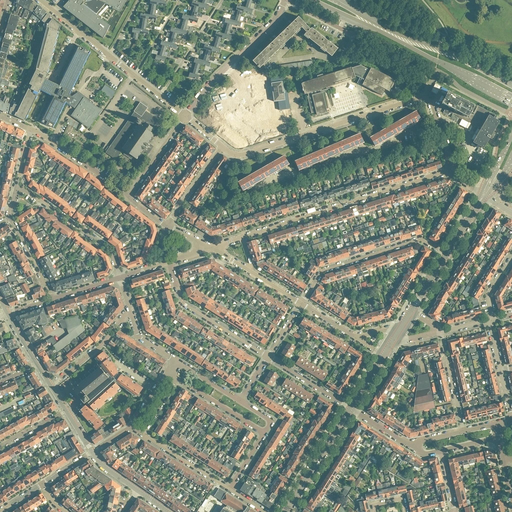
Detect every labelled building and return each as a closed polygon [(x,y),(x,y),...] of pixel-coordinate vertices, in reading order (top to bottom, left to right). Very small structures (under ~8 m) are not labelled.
[(23,7),(26,0),(20,0),(17,7),(15,14),(17,15),(20,5),(23,7)] [(24,17),(32,1),(31,0),(31,1),(29,0),(26,0),(23,7),(26,9),(24,12),(21,18),(24,19),(24,17)] [(108,24),(83,5),(87,0),(96,0),(113,7),(112,9),(118,11),(120,12),(126,0),(69,0),(63,7),(103,38),(108,30),(110,25),(108,24)] [(151,8),(151,10),(155,10),(156,5),(157,5),(158,0),(155,0),(150,0),(150,4),(152,4),(152,6),(151,8)] [(207,5),(208,0),(203,0),(202,4),(201,3),(200,8),(207,10),(209,5),(207,5)] [(32,12),(36,4),(33,2),(32,1),(24,17),(26,18),(29,11),(32,12)] [(200,8),(201,3),(194,1),(193,6),(195,6),(193,11),(198,13),(199,7),(200,8)] [(250,9),(251,3),(247,2),(245,7),(244,7),(243,12),(250,14),(252,9),(250,9)] [(34,20),(42,9),(38,5),(33,13),(30,17),(30,19),(31,20),(32,18),(34,20)] [(243,12),(244,7),(237,5),(236,10),(238,10),(237,15),(241,17),(242,11),(243,12)] [(39,23),(43,16),(46,12),(42,9),(34,20),(36,22),(37,21),(37,22),(38,22),(39,23)] [(155,10),(151,10),(150,15),(149,15),(148,20),(156,21),(157,16),(154,16),(155,14),(158,14),(158,11),(155,10)] [(196,18),(198,13),(193,11),(192,17),(191,16),(189,21),(197,23),(198,19),(196,18)] [(18,19),(19,17),(10,14),(9,19),(24,24),(25,22),(22,21),(22,20),(18,19)] [(14,116),(24,121),(25,120),(26,117),(27,114),(26,113),(27,111),(29,112),(30,108),(29,107),(30,105),(32,105),(34,102),(32,101),(33,99),(35,99),(37,95),(35,95),(36,92),(38,93),(39,90),(45,79),(45,78),(46,76),(47,74),(47,73),(48,69),(47,69),(50,63),(49,62),(52,56),(51,55),(54,49),(52,48),(55,42),(54,42),(57,35),(56,35),(59,29),(57,29),(59,25),(50,18),(49,17),(50,16),(47,14),(41,21),(44,23),(43,24),(46,27),(35,70),(28,84),(30,85),(19,107),(14,104),(12,108),(11,107),(10,107),(9,114),(14,116)] [(147,25),(147,19),(148,20),(149,15),(142,14),(141,18),(143,19),(143,21),(140,20),(139,24),(142,24),(147,25)] [(189,21),(191,16),(183,14),(182,19),(184,19),(184,21),(182,25),(187,26),(188,21),(189,21)] [(239,22),(241,17),(237,15),(235,21),(234,20),(233,25),(240,27),(241,23),(239,22)] [(311,29),(305,23),(298,17),(297,19),(297,18),(296,19),(297,19),(295,20),(295,21),(294,22),(293,22),(294,22),(292,24),(292,23),(291,24),(290,25),(289,27),(288,27),(289,27),(287,28),(286,28),(287,28),(285,30),(284,31),(283,31),(291,39),(293,37),(292,37),(294,35),(294,36),(297,34),(296,33),(297,31),(298,32),(299,32),(298,31),(299,30),(300,30),(301,30),(300,29),(302,27),(307,33),(311,29)] [(233,25),(234,20),(227,18),(226,23),(227,23),(226,29),(230,30),(232,25),(233,25)] [(6,27),(6,28),(21,33),(22,31),(15,29),(16,26),(7,24),(6,27)] [(146,30),(147,25),(142,24),(141,30),(140,29),(139,34),(147,35),(148,31),(146,30)] [(185,31),(187,26),(182,25),(181,30),(180,29),(179,34),(186,36),(187,32),(185,31)] [(179,34),(180,29),(173,27),(171,32),(173,32),(173,34),(167,33),(166,36),(172,38),(176,39),(178,34),(179,34)] [(128,38),(138,39),(139,34),(140,29),(133,28),(132,33),(134,33),(134,35),(128,34),(128,38)] [(321,35),(320,34),(319,34),(318,33),(318,32),(317,33),(316,32),(316,31),(315,31),(314,30),(313,28),(312,28),(311,29),(307,33),(305,35),(315,43),(321,36),(322,35),(321,35)] [(229,35),(230,30),(226,29),(224,34),(222,38),(229,40),(231,36),(229,35)] [(285,45),(287,42),(288,41),(291,40),(291,39),(283,31),(283,32),(282,33),(281,33),(280,35),(280,34),(280,35),(279,37),(279,36),(278,37),(279,37),(277,38),(276,39),(275,40),(272,43),(272,42),(271,43),(272,43),(270,44),(270,45),(269,46),(268,46),(276,54),(278,52),(277,51),(278,50),(279,50),(282,48),(281,48),(282,46),(283,47),(284,47),(283,46),(284,44),(285,45)] [(222,38),(224,34),(216,32),(215,36),(217,37),(216,42),(215,42),(220,43),(221,38),(222,38)] [(5,33),(4,33),(3,38),(15,42),(16,42),(19,43),(20,40),(12,38),(13,36),(5,33)] [(336,47),(334,46),(335,45),(334,45),(334,46),(332,44),(330,43),(331,43),(330,42),(328,41),(327,40),(326,39),(326,40),(325,39),(325,38),(324,37),(323,37),(321,36),(315,43),(314,44),(315,44),(317,45),(318,45),(319,46),(319,47),(321,49),(320,49),(321,49),(322,48),(323,49),(323,50),(324,50),(325,51),(325,52),(327,54),(328,53),(329,54),(329,55),(331,57),(338,48),(336,47)] [(174,44),(176,39),(172,38),(170,43),(169,42),(168,47),(175,49),(176,45),(174,44)] [(165,52),(167,47),(168,47),(169,42),(162,40),(160,45),(163,45),(162,47),(159,47),(158,50),(161,51),(165,52)] [(35,56),(38,44),(33,42),(30,55),(35,56)] [(218,48),(220,43),(215,42),(214,47),(213,47),(212,52),(219,54),(220,49),(218,48)] [(14,51),(15,46),(10,45),(1,43),(0,48),(13,51),(14,51)] [(207,50),(206,52),(203,51),(202,55),(205,55),(209,56),(211,51),(212,52),(213,47),(206,45),(205,49),(207,50)] [(70,116),(89,129),(102,110),(88,101),(89,100),(83,95),(78,92),(75,94),(72,96),(68,94),(77,77),(83,65),(89,51),(78,46),(59,86),(45,79),(39,90),(44,92),(53,96),(41,122),(52,128),(65,102),(75,109),(70,116)] [(270,59),(272,57),(271,57),(273,55),(273,56),(276,54),(268,46),(267,48),(267,47),(266,48),(265,49),(265,50),(264,51),(263,51),(262,53),(262,52),(261,53),(260,54),(260,55),(259,56),(258,56),(257,58),(256,57),(256,58),(255,59),(254,59),(255,59),(253,61),(253,60),(258,66),(257,67),(258,68),(259,67),(260,68),(262,66),(264,65),(263,64),(265,62),(266,63),(266,62),(267,61),(268,61),(268,60),(269,59),(270,59)] [(16,53),(16,52),(13,51),(0,48),(0,47),(0,52),(7,55),(7,54),(10,55),(11,53),(14,54),(16,53)] [(164,57),(165,52),(161,51),(159,56),(157,55),(156,55),(155,59),(156,60),(164,62),(166,58),(164,57)] [(208,62),(208,60),(214,61),(215,58),(209,56),(205,55),(203,61),(202,60),(201,65),(208,67),(210,62),(208,62)] [(0,57),(0,63),(8,66),(9,64),(8,64),(8,63),(5,62),(6,60),(0,57)] [(201,65),(202,60),(195,58),(194,63),(196,63),(194,69),(199,70),(200,64),(201,65)] [(395,81),(372,68),(371,68),(370,70),(360,65),(360,66),(352,68),(323,77),(323,74),(317,76),(318,79),(302,84),(303,89),(302,89),(303,92),(304,91),(305,95),(305,94),(308,93),(308,96),(307,97),(311,113),(316,112),(317,115),(327,112),(322,93),(321,88),(355,78),(355,77),(357,76),(365,80),(362,85),(382,95),(385,89),(390,92),(390,91),(389,91),(391,89),(395,81),(395,80),(395,81)] [(4,72),(4,70),(0,68),(0,73),(9,76),(10,74),(4,72)] [(197,75),(199,70),(194,69),(193,74),(191,73),(190,73),(189,77),(189,78),(190,78),(198,80),(199,76),(197,75)] [(244,107),(232,122),(255,140),(262,132),(282,129),(281,120),(280,120),(279,114),(280,114),(280,110),(278,101),(274,102),(272,102),(268,75),(253,77),(256,100),(264,99),(266,112),(253,114),(244,107)] [(278,101),(280,110),(290,109),(287,89),(284,90),(282,82),(272,83),(274,102),(278,101)] [(102,88),(101,89),(112,97),(113,95),(116,92),(105,85),(102,88)] [(476,107),(467,102),(448,92),(442,104),(453,109),(455,110),(469,117),(471,113),(473,115),(477,108),(476,107)] [(7,113),(9,104),(7,103),(9,97),(7,96),(7,97),(7,98),(6,99),(1,110),(7,113)] [(132,158),(133,156),(138,160),(140,158),(141,158),(141,157),(143,154),(143,155),(144,154),(143,154),(145,152),(148,154),(154,147),(150,144),(151,142),(152,143),(152,142),(153,139),(154,140),(154,139),(163,124),(145,111),(146,111),(146,110),(148,108),(140,102),(139,104),(136,108),(134,112),(135,112),(124,128),(118,136),(107,152),(115,158),(121,150),(125,153),(126,154),(132,158)] [(480,128),(488,115),(489,115),(496,119),(498,116),(477,106),(476,107),(477,108),(473,115),(471,113),(469,117),(455,110),(453,114),(480,128)] [(405,128),(421,120),(416,111),(409,115),(409,116),(408,116),(407,117),(401,120),(405,128)] [(487,142),(489,138),(490,138),(494,140),(495,138),(495,139),(496,138),(497,137),(496,137),(497,134),(493,132),(495,128),(497,125),(499,122),(500,121),(496,119),(489,115),(489,116),(487,119),(485,122),(483,126),(481,129),(479,132),(477,136),(475,139),(473,142),(473,143),(479,146),(476,152),(478,153),(481,147),(484,149),(484,148),(485,145),(487,142)] [(78,123),(68,119),(66,124),(69,125),(76,129),(78,123)] [(390,137),(405,128),(401,120),(394,124),(393,125),(392,126),(392,125),(386,129),(390,137)] [(5,132),(8,125),(3,122),(0,130),(5,132)] [(11,134),(14,127),(8,125),(5,132),(11,134)] [(185,135),(190,129),(186,125),(181,132),(185,135)] [(16,136),(19,129),(14,127),(11,134),(16,136)] [(22,136),(24,131),(19,129),(16,136),(21,139),(22,136)] [(190,139),(195,132),(190,129),(185,135),(190,139)] [(375,146),(390,137),(386,129),(379,133),(378,134),(377,134),(370,138),(375,146)] [(194,142),(199,136),(195,132),(190,139),(194,142)] [(347,150),(364,143),(363,141),(360,134),(353,137),(352,138),(351,138),(344,141),(347,150)] [(199,145),(204,140),(199,136),(194,142),(198,146),(199,145)] [(181,148),(183,145),(176,140),(176,141),(175,141),(174,142),(174,143),(173,145),(179,150),(181,151),(182,149),(181,148)] [(331,156),(347,150),(344,141),(337,144),(336,145),(335,145),(328,148),(331,156)] [(51,148),(44,144),(42,146),(40,145),(37,146),(38,148),(39,148),(47,153),(51,148)] [(215,149),(209,144),(205,149),(212,154),(215,149)] [(179,150),(173,145),(171,147),(170,149),(169,150),(176,155),(179,150)] [(8,152),(18,154),(20,149),(12,147),(10,146),(9,146),(9,149),(8,152)] [(34,158),(36,154),(37,154),(37,152),(36,151),(37,148),(36,146),(34,147),(33,150),(30,149),(28,157),(34,158)] [(50,158),(54,152),(55,151),(51,148),(47,153),(43,160),(45,162),(49,156),(51,157),(50,158)] [(321,151),(320,151),(319,152),(311,155),(315,163),(331,156),(328,148),(321,151)] [(212,154),(205,149),(202,153),(208,158),(212,154)] [(17,159),(18,154),(8,152),(6,151),(4,151),(1,150),(0,155),(3,155),(3,153),(8,154),(8,156),(7,156),(7,157),(17,159)] [(176,155),(169,150),(169,151),(168,150),(167,152),(168,152),(166,154),(173,159),(176,155)] [(50,167),(58,155),(54,152),(50,158),(52,159),(48,165),(50,167)] [(208,158),(202,153),(198,158),(205,163),(208,159),(208,158)] [(173,159),(166,154),(165,157),(164,157),(163,158),(163,159),(170,164),(173,159)] [(58,163),(63,157),(58,155),(50,167),(52,168),(56,162),(58,163)] [(230,160),(224,156),(223,155),(217,163),(220,165),(222,161),(225,163),(225,162),(227,164),(230,160)] [(299,170),(315,163),(311,155),(304,158),(305,158),(304,158),(303,159),(302,158),(295,162),(299,170)] [(273,173),(289,164),(288,163),(284,156),(277,160),(277,161),(276,161),(275,161),(269,165),(273,173)] [(27,162),(41,165),(42,163),(35,161),(35,159),(34,158),(28,157),(27,162)] [(59,172),(67,160),(63,157),(58,163),(60,165),(56,170),(59,172)] [(202,168),(205,163),(198,158),(198,157),(196,160),(197,161),(195,163),(201,168),(202,168)] [(168,167),(170,164),(163,159),(162,160),(161,161),(161,162),(160,164),(167,169),(169,171),(173,173),(173,174),(175,172),(168,167)] [(67,169),(71,163),(67,160),(59,172),(61,173),(65,167),(67,169)] [(189,163),(188,165),(197,172),(199,170),(200,170),(201,168),(195,163),(194,162),(192,165),(189,163)] [(65,176),(67,177),(75,165),(71,163),(67,169),(69,170),(65,176)] [(217,169),(220,165),(217,163),(211,172),(218,176),(219,176),(218,175),(220,171),(217,169)] [(407,179),(405,173),(404,170),(401,171),(400,170),(399,167),(398,168),(396,163),(398,171),(399,174),(401,181),(407,179)] [(167,169),(160,164),(158,166),(157,166),(157,167),(157,168),(156,168),(163,173),(165,170),(166,171),(167,169)] [(75,165),(67,177),(69,178),(73,173),(75,174),(75,173),(80,167),(79,167),(79,168),(75,165)] [(197,172),(188,165),(186,167),(189,169),(187,172),(194,176),(195,176),(196,174),(197,172)] [(258,182),(273,173),(269,165),(262,169),(261,170),(260,170),(254,174),(258,182)] [(424,173),(422,166),(420,167),(420,168),(417,169),(416,166),(419,175),(424,173)] [(76,182),(84,170),(80,167),(75,173),(77,174),(73,180),(69,186),(72,188),(74,185),(75,183),(76,182)] [(163,173),(156,168),(156,169),(155,169),(154,170),(154,171),(153,173),(160,178),(163,173)] [(194,176),(187,172),(186,174),(179,169),(177,171),(181,174),(183,175),(183,176),(191,181),(192,179),(193,179),(194,177),(194,176)] [(390,184),(385,169),(383,170),(385,176),(381,177),(384,186),(390,184)] [(396,182),(394,177),(393,174),(390,175),(390,173),(389,173),(388,170),(386,171),(385,169),(390,184),(396,182)] [(84,179),(88,172),(84,170),(76,182),(78,183),(82,177),(84,179)] [(384,186),(381,177),(378,178),(378,177),(377,174),(376,171),(374,172),(375,175),(374,175),(375,178),(376,181),(378,188),(384,186)] [(85,188),(94,177),(90,173),(85,179),(87,180),(81,188),(83,190),(85,188)] [(160,178),(153,173),(152,175),(150,175),(149,177),(156,182),(156,183),(160,178)] [(212,184),(215,180),(213,178),(215,176),(210,173),(206,179),(212,184)] [(243,191),(258,182),(254,174),(247,177),(247,178),(246,178),(245,179),(245,178),(238,182),(243,191)] [(191,181),(183,176),(182,177),(183,178),(181,181),(187,186),(188,185),(189,184),(189,183),(191,181)] [(93,185),(97,180),(94,177),(85,188),(87,189),(91,184),(93,185)] [(156,182),(149,177),(145,182),(153,188),(153,187),(154,185),(156,182)] [(43,187),(42,186),(46,180),(44,178),(39,186),(35,191),(39,194),(40,193),(44,187),(43,187)] [(350,184),(349,181),(348,178),(346,179),(347,182),(343,183),(344,186),(347,193),(352,191),(350,184)] [(39,186),(30,179),(27,180),(28,182),(30,184),(29,186),(35,191),(39,186)] [(212,184),(206,179),(202,185),(208,190),(209,189),(210,190),(214,186),(212,184)] [(370,186),(368,179),(362,181),(364,188),(370,186)] [(454,184),(445,179),(441,180),(444,188),(449,187),(450,185),(451,186),(450,187),(450,189),(451,189),(454,184)] [(93,194),(101,183),(97,180),(93,185),(95,187),(91,192),(93,194)] [(444,188),(441,180),(435,182),(438,190),(444,188)] [(187,186),(181,181),(178,186),(184,190),(186,188),(187,187),(187,186)] [(378,188),(376,181),(370,183),(371,185),(372,190),(378,188)] [(44,196),(52,184),(50,182),(46,188),(44,187),(40,193),(44,196)] [(153,188),(145,182),(142,186),(149,191),(150,192),(153,188)] [(438,190),(435,182),(430,184),(432,192),(438,190)] [(99,190),(101,191),(105,186),(101,183),(93,194),(95,195),(99,190)] [(52,192),(50,191),(55,185),(52,184),(44,196),(48,198),(52,192)] [(432,192),(430,184),(424,186),(427,194),(432,192)] [(204,196),(208,190),(202,185),(197,191),(204,196)] [(335,197),(333,190),(330,191),(329,188),(328,188),(327,185),(325,186),(329,199),(335,197)] [(149,192),(149,191),(142,186),(139,191),(145,196),(146,197),(148,195),(147,194),(149,192)] [(178,186),(174,190),(181,195),(182,194),(183,193),(184,190),(178,186)] [(427,194),(424,186),(419,188),(421,195),(424,194),(425,197),(426,197),(426,199),(428,199),(427,194)] [(52,201),(60,189),(58,188),(54,194),(52,192),(48,198),(52,201)] [(421,195),(419,188),(413,189),(416,197),(421,195)] [(467,196),(468,193),(461,188),(457,193),(464,198),(466,196),(467,196)] [(60,198),(58,197),(63,191),(60,189),(52,201),(56,204),(60,198)] [(99,203),(108,192),(104,189),(100,194),(102,196),(98,201),(99,203)] [(181,195),(174,190),(172,189),(170,192),(172,193),(171,195),(178,200),(179,197),(180,197),(181,196),(181,195)] [(416,197),(413,189),(407,191),(410,199),(416,197)] [(136,197),(142,201),(145,196),(139,191),(136,195),(136,197)] [(206,198),(204,196),(197,191),(193,197),(200,202),(202,204),(206,198)] [(404,201),(405,203),(406,207),(407,208),(408,213),(411,212),(407,200),(410,199),(407,191),(402,193),(404,201)] [(108,200),(112,195),(108,192),(99,203),(101,204),(106,199),(108,200)] [(304,199),(303,196),(302,193),(300,194),(302,200),(298,201),(300,208),(306,206),(304,199)] [(404,201),(402,193),(396,195),(399,203),(404,201)] [(463,200),(464,198),(457,193),(454,198),(461,203),(462,202),(463,201),(463,200)] [(60,207),(68,195),(66,194),(62,199),(60,198),(56,204),(60,207)] [(318,202),(315,194),(313,195),(314,196),(310,197),(312,204),(318,202)] [(324,201),(321,194),(318,195),(318,194),(315,194),(318,202),(324,201)] [(68,204),(66,202),(71,197),(68,195),(60,207),(64,210),(63,211),(68,204)] [(107,209),(116,198),(112,195),(108,200),(110,202),(105,207),(107,209)] [(178,200),(171,195),(168,200),(174,204),(175,204),(176,202),(178,200)] [(399,203),(396,195),(395,195),(391,196),(393,205),(396,204),(396,203),(399,203)] [(145,196),(142,201),(145,203),(147,205),(151,200),(148,198),(146,197),(145,196)] [(393,205),(391,196),(386,198),(385,198),(388,206),(390,205),(390,206),(393,205)] [(71,217),(76,211),(74,209),(78,203),(82,198),(79,197),(78,199),(76,202),(67,214),(71,217)] [(196,207),(200,202),(193,197),(190,202),(196,207)] [(288,200),(286,200),(285,197),(283,198),(284,201),(285,201),(285,202),(286,205),(288,212),(294,210),(291,203),(289,204),(288,203),(289,203),(288,200)] [(115,206),(120,201),(116,198),(107,209),(109,211),(114,205),(115,206)] [(388,206),(385,198),(380,200),(383,210),(383,212),(385,212),(385,210),(388,209),(388,206)] [(461,203),(454,198),(451,203),(458,208),(460,206),(460,205),(461,204),(461,203)] [(147,205),(152,209),(157,202),(152,199),(151,200),(147,205)] [(67,214),(76,202),(74,200),(69,206),(68,205),(68,204),(63,211),(67,214)] [(383,210),(380,200),(374,202),(376,210),(377,212),(383,210)] [(115,215),(124,204),(120,201),(115,206),(117,208),(113,213),(115,215)] [(156,212),(161,206),(158,204),(159,202),(157,201),(157,202),(152,209),(156,212)] [(224,201),(216,215),(218,217),(220,215),(227,203),(224,201)] [(299,208),(297,201),(291,203),(294,210),(299,208)] [(376,210),(374,202),(368,204),(371,211),(376,210)] [(161,216),(166,208),(170,204),(169,203),(167,203),(164,208),(161,206),(156,212),(161,216)] [(189,203),(185,209),(180,216),(184,219),(189,211),(188,210),(191,205),(189,203)] [(457,210),(458,208),(451,203),(448,208),(455,213),(455,212),(456,212),(457,211),(457,210)] [(123,212),(128,207),(124,204),(115,215),(117,217),(121,211),(123,212)] [(371,211),(368,204),(363,206),(365,213),(369,212),(370,215),(372,214),(371,211)] [(126,219),(134,208),(130,205),(126,211),(128,212),(124,218),(126,219)] [(365,213),(363,206),(362,206),(357,207),(360,218),(361,218),(363,217),(362,214),(365,213)] [(189,222),(196,210),(197,209),(195,207),(192,212),(189,211),(184,219),(189,222)] [(262,208),(263,212),(266,219),(271,217),(269,210),(268,208),(265,209),(265,207),(264,207),(262,208)] [(360,218),(357,207),(352,209),(354,217),(357,216),(358,219),(361,218),(360,218)] [(77,221),(85,209),(83,208),(79,213),(77,212),(73,218),(77,221)] [(134,217),(138,211),(134,208),(126,219),(127,221),(132,215),(134,217)] [(165,219),(170,213),(167,210),(168,209),(166,208),(161,216),(165,219)] [(260,221),(258,214),(255,215),(254,211),(253,211),(252,208),(250,208),(251,212),(251,211),(252,216),(254,223),(260,221)] [(455,214),(455,213),(448,208),(445,213),(452,218),(453,216),(454,216),(455,214)] [(37,210),(36,210),(33,211),(32,209),(25,213),(28,218),(37,213),(37,210)] [(41,211),(39,210),(38,210),(38,213),(46,218),(50,213),(43,209),(41,211)] [(85,218),(83,216),(87,211),(85,209),(77,221),(81,224),(85,218)] [(354,217),(352,209),(346,211),(350,223),(353,223),(351,218),(354,217)] [(501,214),(494,209),(494,210),(493,209),(492,212),(491,214),(498,219),(501,214)] [(193,225),(197,217),(195,215),(198,211),(196,210),(189,222),(193,225)] [(88,224),(96,213),(94,211),(90,217),(88,216),(84,222),(88,224)] [(134,225),(142,214),(138,211),(134,217),(136,218),(131,224),(134,225)] [(350,223),(346,211),(340,213),(343,220),(346,219),(348,223),(349,225),(350,224),(350,223)] [(28,218),(25,213),(18,218),(20,220),(18,222),(19,224),(27,219),(28,222),(30,220),(28,218)] [(45,228),(54,216),(50,213),(46,218),(45,219),(47,221),(43,227),(45,228)] [(96,222),(94,220),(99,214),(96,213),(88,224),(92,227),(96,222)] [(338,225),(339,226),(344,224),(343,220),(340,213),(335,215),(337,222),(338,225)] [(451,220),(452,218),(445,213),(442,218),(449,223),(450,222),(451,221),(451,220)] [(142,223),(146,217),(142,214),(134,225),(135,227),(140,221),(142,223)] [(242,226),(240,219),(238,214),(232,216),(234,221),(233,221),(236,229),(239,228),(239,227),(242,226)] [(490,216),(488,216),(487,219),(495,224),(498,219),(491,214),(490,216)] [(337,222),(335,215),(329,216),(332,224),(333,226),(338,225),(337,222)] [(52,226),(57,220),(58,219),(54,216),(45,228),(47,230),(51,224),(53,225),(52,226)] [(199,229),(205,219),(200,216),(194,226),(199,229)] [(332,224),(329,216),(328,217),(328,216),(324,218),(326,226),(332,224)] [(96,230),(104,219),(102,217),(98,223),(96,222),(92,227),(96,230)] [(151,221),(146,217),(142,223),(138,227),(141,228),(145,223),(148,225),(151,221)] [(249,225),(246,217),(241,219),(243,227),(249,225)] [(199,229),(205,232),(211,222),(206,218),(205,219),(199,229)] [(328,231),(326,226),(324,218),(319,220),(318,220),(321,228),(323,227),(324,229),(325,229),(326,232),(328,231)] [(449,223),(442,218),(440,221),(438,219),(437,220),(435,218),(433,220),(446,228),(447,226),(448,226),(449,224),(449,223)] [(509,228),(511,223),(511,220),(508,218),(500,231),(502,232),(506,226),(509,228)] [(104,227),(102,226),(107,220),(104,219),(96,230),(100,233),(104,227)] [(484,221),(485,222),(484,224),(491,228),(494,223),(495,224),(487,219),(486,219),(484,221)] [(61,223),(57,220),(52,226),(54,228),(50,233),(52,235),(53,234),(61,223)] [(321,228),(318,220),(313,222),(315,229),(321,228)] [(444,230),(446,228),(433,220),(433,221),(435,223),(433,227),(435,228),(443,233),(443,232),(444,232),(444,231),(444,230)] [(229,231),(227,223),(226,224),(225,221),(222,222),(223,225),(220,225),(222,233),(224,233),(229,231)] [(236,229),(233,221),(227,223),(229,231),(236,229)] [(416,236),(412,224),(413,224),(412,221),(410,222),(411,225),(408,226),(409,230),(411,237),(416,236)] [(24,233),(37,226),(40,224),(39,222),(29,227),(28,225),(22,228),(24,233)] [(217,235),(214,228),(213,228),(211,226),(213,223),(211,222),(205,232),(212,236),(217,235)] [(315,229),(313,222),(307,223),(309,231),(310,234),(314,233),(313,230),(315,229)] [(60,232),(65,226),(61,223),(53,234),(55,235),(58,231),(60,232)] [(104,236),(112,224),(110,223),(106,229),(104,227),(100,233),(104,236)] [(309,231),(307,223),(301,225),(304,233),(309,231)] [(421,234),(419,226),(417,227),(415,223),(413,224),(412,224),(416,236),(421,234)] [(112,233),(110,232),(114,226),(112,224),(104,236),(108,239),(112,233)] [(489,234),(490,232),(489,231),(491,228),(484,224),(483,224),(481,226),(482,227),(480,229),(489,234)] [(12,231),(7,225),(3,228),(6,232),(9,237),(10,238),(12,237),(10,233),(12,231)] [(304,233),(301,225),(296,227),(298,235),(304,233)] [(33,233),(32,232),(38,228),(37,226),(24,233),(26,237),(34,233),(33,233)] [(60,241),(69,229),(65,226),(60,232),(62,233),(58,239),(60,240),(60,241)] [(298,235),(296,227),(295,227),(290,229),(293,237),(293,236),(293,238),(299,237),(298,235)] [(411,237),(409,230),(406,230),(406,229),(405,229),(405,227),(403,227),(403,230),(406,239),(411,237)] [(6,232),(3,228),(0,229),(0,231),(5,239),(7,238),(9,237),(6,232)] [(442,233),(443,233),(435,228),(434,231),(431,229),(428,228),(427,230),(439,238),(441,236),(442,235),(443,234),(442,233)] [(69,238),(73,232),(69,229),(60,241),(62,242),(66,236),(69,238)] [(293,237),(290,229),(285,230),(285,231),(287,238),(293,237)] [(489,234),(480,229),(477,234),(486,239),(489,234)] [(30,241),(43,234),(45,233),(44,230),(35,235),(34,233),(26,237),(27,237),(30,241)] [(116,239),(114,237),(118,231),(116,230),(108,241),(112,244),(116,239)] [(438,240),(439,238),(427,230),(426,231),(429,233),(428,233),(431,235),(429,238),(436,243),(437,242),(438,241),(438,240)] [(72,239),(74,240),(78,234),(74,231),(65,245),(67,246),(72,239)] [(287,238),(285,231),(279,232),(281,240),(287,238)] [(390,243),(388,235),(385,236),(383,231),(381,231),(382,234),(383,237),(385,245),(390,243)] [(281,240),(279,232),(273,234),(276,242),(281,240)] [(154,242),(156,235),(151,233),(149,238),(143,236),(142,238),(147,240),(154,242)] [(38,241),(37,240),(44,236),(43,236),(43,234),(30,241),(32,245),(38,241)] [(74,249),(81,239),(78,236),(79,234),(78,234),(74,240),(73,241),(75,243),(71,249),(73,250),(74,249)] [(276,242),(273,234),(268,236),(273,252),(275,251),(273,246),(274,246),(273,243),(276,242)] [(476,237),(477,237),(475,240),(482,244),(486,239),(477,234),(476,236),(476,237)] [(115,247),(127,238),(125,236),(119,241),(116,239),(112,244),(115,247)] [(511,245),(511,240),(510,238),(509,238),(507,237),(506,240),(504,239),(502,241),(511,247),(511,245)] [(123,249),(122,245),(128,240),(127,238),(115,247),(117,251),(123,249)] [(81,247),(85,241),(81,239),(74,249),(76,251),(79,246),(81,247)] [(34,249),(47,242),(46,240),(39,244),(38,241),(32,245),(34,249)] [(257,246),(255,240),(247,243),(249,248),(257,246)] [(482,244),(475,240),(474,241),(472,244),(479,249),(481,246),(482,247),(483,245),(482,244)] [(81,256),(89,244),(85,241),(81,247),(83,248),(79,254),(81,256)] [(508,251),(511,247),(502,241),(501,243),(503,244),(501,247),(508,251)] [(18,246),(18,245),(18,244),(17,244),(16,242),(13,243),(11,244),(9,245),(6,247),(8,249),(10,247),(12,250),(18,247),(18,246)] [(43,250),(42,248),(48,245),(47,242),(34,249),(36,254),(43,250)] [(151,251),(152,246),(139,242),(138,244),(145,246),(144,249),(151,251)] [(359,253),(357,245),(354,246),(353,242),(351,243),(354,255),(359,253)] [(89,253),(93,247),(89,244),(81,256),(83,257),(87,251),(89,253)] [(476,254),(479,249),(472,244),(470,247),(469,250),(476,254)] [(251,254),(259,251),(262,250),(260,245),(257,246),(249,248),(251,254)] [(44,255),(43,253),(51,249),(50,246),(43,250),(36,254),(35,254),(38,259),(44,255)] [(21,251),(20,249),(19,248),(19,247),(18,247),(12,250),(14,255),(16,254),(21,251)] [(91,259),(97,250),(93,247),(89,253),(91,254),(87,260),(89,262),(91,259)] [(341,249),(342,249),(341,247),(336,249),(336,251),(337,252),(336,252),(339,260),(344,258),(341,249)] [(426,259),(431,252),(424,247),(419,254),(420,255),(426,259)] [(508,251),(501,247),(498,252),(505,256),(506,255),(508,251)] [(104,252),(98,248),(97,250),(91,259),(93,260),(97,254),(98,255),(101,257),(104,252)] [(339,260),(336,252),(337,252),(336,251),(336,249),(331,251),(330,251),(334,262),(339,260)] [(465,254),(473,259),(476,254),(469,250),(468,252),(467,251),(465,254)] [(25,255),(22,251),(21,251),(16,254),(14,255),(16,258),(14,258),(15,260),(25,255)] [(148,260),(149,256),(136,251),(135,254),(142,256),(141,258),(145,260),(148,260)] [(260,255),(259,251),(251,254),(252,260),(261,257),(260,255)] [(334,262),(330,251),(325,253),(326,256),(329,264),(334,262)] [(502,261),(505,256),(498,252),(495,257),(502,261)] [(126,253),(118,256),(120,262),(125,260),(124,256),(127,255),(126,253)] [(329,264),(326,256),(324,257),(324,256),(323,256),(322,253),(320,254),(324,265),(329,264)] [(470,264),(471,265),(472,262),(471,262),(473,259),(465,254),(464,257),(464,258),(463,260),(470,264)] [(0,268),(8,264),(7,262),(4,264),(3,262),(6,260),(4,256),(4,255),(0,257),(0,268)] [(20,263),(27,260),(25,255),(15,260),(16,262),(19,261),(20,263)] [(418,274),(422,266),(423,264),(426,259),(420,255),(418,258),(418,259),(420,260),(416,268),(414,266),(413,268),(411,267),(409,269),(417,273),(418,274)] [(50,261),(47,256),(40,260),(41,261),(40,261),(41,262),(43,265),(50,261)] [(388,263),(386,256),(381,257),(383,265),(386,264),(387,268),(389,267),(388,263)] [(125,260),(120,262),(121,266),(128,269),(131,268),(130,264),(130,263),(129,261),(128,260),(130,258),(128,257),(126,259),(125,260)] [(146,263),(145,260),(141,258),(140,258),(138,258),(137,257),(135,258),(138,266),(143,264),(146,263)] [(264,262),(263,260),(262,260),(261,257),(252,260),(253,263),(254,263),(256,263),(256,264),(262,268),(265,263),(264,262)] [(492,261),(499,266),(502,261),(495,257),(492,261)] [(138,266),(135,258),(133,258),(134,262),(130,263),(130,264),(131,268),(138,266)] [(111,265),(109,259),(104,260),(101,261),(101,263),(104,262),(106,267),(107,267),(111,265)] [(317,267),(315,261),(311,259),(309,263),(311,264),(309,267),(304,263),(304,264),(301,261),(300,263),(303,265),(303,266),(315,273),(318,268),(317,267)] [(29,264),(27,260),(20,263),(18,265),(19,267),(20,266),(21,269),(23,268),(28,265),(29,264)] [(212,270),(217,263),(211,260),(202,263),(205,271),(209,270),(209,269),(211,269),(212,270)] [(267,271),(271,264),(269,262),(269,261),(267,260),(267,261),(266,261),(265,263),(262,268),(264,269),(265,270),(266,271),(267,271)] [(469,267),(471,265),(470,264),(463,260),(462,261),(461,261),(459,264),(467,269),(469,266),(469,267)] [(53,266),(50,261),(43,265),(44,268),(44,269),(45,269),(45,270),(53,266)] [(496,270),(499,266),(492,261),(489,266),(496,270)] [(277,277),(285,263),(284,262),(282,266),(280,269),(276,267),(272,274),(273,275),(274,276),(275,276),(277,277)] [(368,270),(365,262),(360,264),(362,272),(364,275),(369,274),(368,270)] [(205,271),(202,263),(196,265),(200,276),(201,275),(200,274),(203,273),(206,272),(205,271)] [(282,280),(286,273),(284,271),(285,268),(288,264),(286,263),(285,263),(277,277),(279,279),(280,279),(281,280),(282,280)] [(315,273),(303,266),(303,265),(300,263),(298,265),(307,271),(305,274),(311,278),(315,273)] [(9,271),(12,270),(8,264),(0,268),(0,276),(4,274),(2,271),(7,269),(9,271)] [(218,275),(223,267),(218,264),(213,271),(216,273),(215,274),(218,275)] [(272,274),(276,267),(271,264),(267,271),(269,272),(269,273),(271,274),(272,274)] [(357,273),(358,275),(358,277),(361,276),(364,275),(362,272),(360,264),(359,264),(355,265),(357,273)] [(465,271),(467,269),(459,264),(457,267),(458,267),(457,270),(463,274),(464,273),(465,274),(466,272),(465,271)] [(30,269),(31,269),(30,267),(29,267),(28,265),(23,268),(21,269),(24,274),(31,270),(30,269)] [(109,275),(112,269),(111,265),(107,267),(107,268),(105,271),(104,272),(105,276),(109,275)] [(200,276),(196,265),(191,266),(194,275),(194,274),(197,274),(198,276),(200,276)] [(59,269),(57,267),(54,269),(53,266),(45,270),(46,271),(46,273),(47,273),(48,275),(55,271),(56,271),(59,269)] [(194,275),(191,266),(185,268),(188,278),(189,278),(195,277),(194,274),(194,275)] [(496,270),(489,266),(486,271),(493,275),(496,270)] [(223,277),(228,270),(226,268),(225,268),(224,268),(223,267),(218,275),(220,277),(221,276),(223,277)] [(352,275),(350,267),(344,269),(347,277),(348,279),(353,278),(352,275)] [(188,278),(185,268),(180,270),(181,273),(178,274),(179,279),(182,278),(186,277),(186,278),(188,278)] [(347,277),(344,269),(339,271),(342,278),(343,281),(348,279),(347,277)] [(415,275),(417,273),(409,269),(406,274),(413,279),(414,278),(416,276),(415,275)] [(33,275),(32,272),(32,271),(31,270),(24,274),(25,276),(27,279),(30,277),(35,274),(33,275)] [(172,288),(171,287),(170,284),(170,282),(169,282),(167,276),(168,276),(166,272),(163,273),(163,270),(156,272),(158,279),(163,278),(164,281),(162,282),(162,284),(160,285),(161,287),(163,291),(166,290),(169,289),(172,288)] [(228,281),(233,273),(231,272),(230,271),(228,270),(223,277),(224,277),(226,279),(225,280),(228,281)] [(461,279),(463,274),(457,270),(455,271),(453,274),(460,279),(461,279)] [(49,277),(49,278),(50,279),(51,280),(58,276),(55,271),(48,275),(49,277)] [(94,280),(92,271),(86,273),(89,281),(94,280)] [(490,280),(493,275),(486,271),(483,276),(490,280)] [(158,279),(156,272),(150,274),(153,283),(155,282),(155,281),(155,280),(158,279)] [(78,285),(75,277),(72,278),(70,273),(68,274),(72,287),(78,285)] [(89,281),(86,273),(83,274),(82,273),(81,274),(83,283),(89,281)] [(233,283),(238,276),(235,274),(233,273),(228,281),(230,283),(231,282),(233,283)] [(287,283),(291,276),(286,273),(282,280),(282,281),(283,281),(284,282),(285,282),(287,283)] [(72,287),(68,274),(66,274),(68,279),(64,280),(67,288),(72,287)] [(83,283),(81,274),(78,275),(78,276),(75,277),(78,285),(83,283)] [(153,283),(150,274),(144,276),(146,283),(147,285),(153,283)] [(331,282),(329,274),(325,275),(325,276),(321,281),(320,284),(323,285),(324,283),(325,283),(331,282)] [(413,280),(413,279),(406,274),(403,279),(410,284),(411,282),(412,282),(413,280)] [(451,277),(452,278),(450,280),(457,284),(460,279),(453,274),(451,277)] [(146,283),(144,276),(138,278),(140,286),(140,285),(143,284),(146,283)] [(238,288),(243,280),(241,278),(241,277),(238,276),(233,283),(236,285),(235,286),(238,288)] [(292,287),(296,279),(291,276),(287,283),(289,285),(289,286),(291,287),(292,286),(292,287)] [(483,276),(480,280),(480,281),(487,285),(490,280),(483,276)] [(67,288),(64,280),(61,281),(59,277),(57,278),(61,290),(67,288)] [(61,290),(57,278),(54,279),(54,281),(56,281),(57,283),(51,285),(55,292),(61,290)] [(140,286),(138,278),(132,280),(133,283),(130,283),(132,288),(137,286),(139,290),(142,289),(140,285),(140,286)] [(409,286),(410,284),(403,279),(401,278),(398,283),(400,284),(407,289),(407,288),(408,288),(409,287),(409,286)] [(297,290),(301,282),(296,279),(292,287),(293,288),(294,289),(295,288),(297,290)] [(486,287),(487,285),(480,281),(480,280),(478,279),(477,282),(479,283),(477,285),(484,290),(486,287)] [(34,284),(29,286),(27,286),(24,280),(22,280),(21,280),(17,281),(22,290),(24,294),(25,294),(30,291),(32,290),(33,289),(36,288),(35,286),(34,284)] [(243,290),(248,282),(246,281),(245,281),(243,280),(238,288),(240,289),(241,288),(243,290)] [(457,284),(450,280),(449,281),(448,281),(446,284),(454,289),(457,284)] [(302,293),(308,283),(305,281),(303,284),(301,282),(297,290),(302,293)] [(511,285),(504,281),(501,285),(508,289),(509,287),(511,288),(511,285)] [(248,294),(253,286),(251,284),(248,282),(243,290),(244,290),(246,291),(245,293),(248,294)] [(13,288),(11,285),(10,286),(10,284),(6,284),(0,286),(0,288),(2,293),(13,288)] [(316,302),(320,295),(321,293),(319,292),(320,291),(319,291),(320,288),(323,290),(324,288),(319,284),(316,289),(316,290),(311,298),(316,302)] [(407,289),(400,284),(398,287),(397,287),(396,289),(404,294),(405,292),(406,292),(407,290),(407,289)] [(443,289),(451,294),(453,290),(454,289),(446,284),(445,285),(444,286),(444,287),(443,289)] [(402,296),(404,294),(396,289),(390,285),(389,287),(396,291),(393,295),(401,299),(403,297),(402,296)] [(481,295),(484,290),(477,285),(474,290),(481,295)] [(509,290),(508,289),(501,285),(497,292),(502,295),(504,292),(507,294),(509,290)] [(43,290),(41,286),(36,288),(33,289),(34,290),(34,292),(32,293),(32,295),(44,291),(43,290)] [(111,296),(114,290),(116,288),(112,286),(106,288),(107,293),(107,294),(111,296)] [(191,298),(196,290),(194,286),(186,289),(186,290),(188,296),(191,298)] [(254,296),(257,290),(258,289),(257,289),(257,288),(255,287),(253,286),(248,294),(250,295),(251,294),(254,296)] [(17,293),(16,289),(14,290),(13,288),(2,293),(6,298),(16,294),(16,296),(24,294),(22,290),(17,293)] [(106,297),(105,294),(107,293),(106,288),(105,289),(103,289),(100,290),(98,291),(100,299),(101,301),(104,300),(104,298),(106,297)] [(121,297),(119,290),(116,288),(114,290),(111,296),(117,299),(121,297)] [(450,296),(451,294),(443,289),(442,291),(441,291),(440,293),(440,294),(447,299),(449,295),(450,296)] [(171,296),(170,293),(170,292),(170,291),(169,290),(162,292),(164,298),(171,296)] [(195,301),(200,293),(196,290),(191,298),(193,299),(193,300),(195,301)] [(259,290),(253,299),(257,301),(257,300),(259,301),(264,293),(262,292),(263,291),(260,290),(259,290)] [(478,300),(481,295),(474,290),(471,295),(474,297),(478,300)] [(100,299),(98,291),(92,293),(94,301),(100,299)] [(504,303),(506,302),(505,298),(508,294),(507,294),(504,292),(502,295),(497,292),(495,295),(495,296),(497,304),(502,303),(504,303)] [(19,298),(25,296),(28,296),(28,293),(24,294),(16,296),(16,294),(6,298),(10,306),(19,304),(18,301),(20,300),(19,298)] [(94,301),(92,293),(86,295),(89,303),(94,301)] [(200,304),(205,296),(200,293),(195,301),(198,303),(200,304)] [(265,303),(269,296),(267,294),(264,293),(259,301),(261,303),(262,301),(265,303)] [(436,298),(437,298),(436,299),(444,304),(444,303),(447,299),(440,294),(438,296),(438,295),(436,298)] [(89,303),(86,295),(81,296),(84,309),(87,308),(85,304),(89,303)] [(321,305),(325,298),(320,295),(316,302),(316,303),(318,304),(319,303),(321,305)] [(400,300),(401,299),(393,295),(391,298),(388,295),(387,298),(390,300),(392,301),(397,304),(398,305),(399,303),(399,302),(400,302),(400,300)] [(84,309),(81,296),(75,298),(77,307),(81,305),(84,313),(86,313),(84,309)] [(173,300),(172,298),(171,296),(164,298),(165,304),(173,302),(173,301),(173,300)] [(205,307),(210,299),(205,296),(200,304),(202,305),(202,306),(205,307)] [(269,307),(274,299),(272,298),(271,297),(269,296),(265,303),(267,305),(267,306),(269,307)] [(124,306),(121,297),(117,299),(117,300),(116,301),(118,305),(116,308),(121,311),(124,306)] [(146,304),(145,301),(146,301),(145,297),(137,300),(138,306),(146,304)] [(77,307),(75,298),(69,300),(72,309),(75,309),(78,308),(77,307)] [(325,308),(330,301),(325,298),(321,305),(322,306),(323,307),(324,307),(325,307),(325,308)] [(209,310),(214,302),(210,299),(205,307),(207,309),(208,309),(209,310)] [(274,309),(279,302),(277,300),(276,301),(274,299),(269,307),(268,309),(270,311),(271,309),(274,310),(274,309)] [(444,304),(436,299),(435,301),(436,303),(434,305),(441,309),(443,307),(442,307),(444,304)] [(72,310),(72,309),(69,300),(64,302),(66,310),(70,309),(71,313),(72,317),(74,316),(73,313),(73,310),(72,310)] [(330,311),(334,304),(330,301),(325,308),(326,308),(326,309),(327,309),(328,309),(330,311)] [(393,312),(396,307),(397,304),(392,301),(391,304),(390,306),(387,307),(388,309),(389,314),(391,315),(392,315),(394,312),(393,312)] [(66,310),(64,302),(58,304),(61,312),(63,311),(66,310)] [(175,307),(174,304),(174,302),(173,302),(165,304),(167,310),(175,307)] [(214,313),(219,305),(214,302),(209,310),(212,311),(211,312),(214,313)] [(219,316),(224,307),(225,305),(221,302),(219,305),(214,313),(217,315),(217,314),(219,316)] [(277,311),(277,312),(279,313),(284,305),(282,304),(281,303),(279,302),(274,309),(277,311)] [(336,305),(337,303),(335,302),(334,304),(330,311),(332,312),(332,313),(334,313),(335,313),(339,307),(336,305)] [(344,303),(341,308),(339,307),(335,313),(335,314),(337,315),(339,316),(344,310),(347,305),(344,303)] [(384,308),(383,303),(381,304),(382,310),(383,310),(383,311),(382,311),(384,319),(387,318),(389,318),(389,317),(390,317),(391,315),(389,314),(388,309),(386,310),(385,307),(384,308)] [(508,309),(507,305),(506,303),(504,303),(502,303),(497,304),(499,311),(508,309)] [(61,312),(58,304),(53,306),(55,314),(59,313),(61,312)] [(440,314),(438,313),(441,309),(434,305),(434,304),(432,307),(433,307),(431,310),(440,315),(440,314)] [(275,320),(273,322),(277,325),(279,322),(278,322),(282,316),(283,316),(283,315),(284,315),(285,313),(284,313),(288,308),(287,307),(285,305),(284,306),(284,305),(279,313),(275,320)] [(468,310),(465,311),(464,305),(461,305),(462,306),(462,309),(463,311),(465,320),(470,318),(469,310),(468,310)] [(53,306),(46,307),(49,316),(55,314),(53,306)] [(121,311),(116,308),(114,306),(110,311),(117,316),(121,311)] [(50,319),(49,316),(46,307),(43,308),(33,312),(31,312),(29,313),(18,316),(17,318),(24,329),(32,324),(33,326),(38,325),(40,324),(41,324),(42,327),(48,323),(51,322),(50,319)] [(174,317),(178,312),(176,310),(176,309),(175,308),(175,307),(167,310),(169,315),(171,314),(173,316),(172,316),(174,317)] [(223,319),(228,311),(226,309),(226,308),(224,307),(219,316),(221,317),(223,319)] [(379,321),(377,312),(374,313),(374,312),(373,312),(372,307),(370,307),(371,312),(373,321),(376,321),(379,321)] [(344,319),(347,314),(349,313),(344,310),(339,316),(342,318),(342,319),(343,319),(344,319)] [(440,315),(431,310),(428,314),(428,315),(437,321),(439,317),(439,316),(440,315)] [(117,316),(110,311),(106,316),(113,321),(117,316)] [(179,321),(183,314),(183,313),(181,312),(178,311),(178,312),(174,317),(172,316),(171,318),(169,322),(171,323),(173,321),(176,319),(179,321)] [(228,321),(233,314),(228,311),(223,319),(226,320),(228,321)] [(368,323),(366,315),(365,311),(359,312),(360,315),(362,324),(364,324),(365,324),(368,323)] [(458,321),(459,321),(457,313),(453,314),(452,312),(451,312),(452,316),(454,322),(454,323),(458,322),(458,321)] [(184,324),(188,317),(186,316),(186,315),(184,314),(183,314),(179,321),(184,324)] [(233,325),(238,317),(233,314),(228,321),(230,323),(233,325)] [(237,327),(243,318),(242,317),(242,316),(239,314),(238,317),(233,325),(235,326),(237,327)] [(356,325),(355,318),(355,317),(351,318),(350,317),(350,316),(347,314),(344,319),(351,324),(351,325),(353,326),(354,325),(354,326),(356,325)] [(151,321),(149,315),(142,318),(144,323),(151,321)] [(64,347),(85,330),(80,320),(78,316),(59,321),(62,329),(66,328),(69,334),(58,342),(53,346),(57,352),(64,347)] [(113,321),(106,316),(103,321),(109,326),(113,321)] [(454,322),(452,316),(451,316),(448,317),(447,317),(446,319),(443,324),(444,325),(453,323),(454,322)] [(189,327),(193,320),(193,319),(191,318),(191,319),(188,317),(184,324),(189,327)] [(242,331),(247,322),(248,320),(244,317),(243,318),(237,327),(240,328),(239,329),(242,331)] [(304,329),(309,321),(304,318),(302,320),(302,321),(299,326),(302,328),(304,329)] [(109,327),(103,322),(102,324),(96,320),(94,322),(106,331),(109,327)] [(194,330),(198,323),(196,322),(196,321),(194,320),(194,321),(193,320),(189,327),(194,330)] [(149,332),(153,325),(152,325),(151,321),(144,323),(146,330),(149,332)] [(310,331),(314,324),(312,322),(311,322),(309,321),(304,329),(306,331),(307,330),(310,331)] [(10,331),(5,323),(2,324),(2,322),(0,322),(0,335),(2,334),(1,331),(4,330),(6,333),(10,331)] [(106,331),(94,322),(93,324),(99,329),(97,330),(103,334),(106,331)] [(247,333),(252,324),(250,323),(250,324),(247,322),(242,331),(244,332),(245,332),(247,333)] [(199,333),(203,327),(203,326),(201,325),(200,325),(198,323),(194,330),(199,333)] [(251,336),(256,328),(257,326),(253,323),(252,324),(247,333),(249,334),(249,335),(251,336)] [(274,329),(276,327),(271,324),(269,327),(270,327),(265,334),(266,334),(261,342),(263,344),(263,343),(265,344),(270,336),(269,336),(274,329)] [(314,336),(319,327),(317,326),(317,325),(314,324),(310,331),(312,333),(312,334),(314,336)] [(154,335),(158,329),(153,325),(149,332),(154,335)] [(205,337),(209,331),(207,329),(205,328),(204,327),(200,334),(205,337)] [(320,338),(324,330),(322,328),(321,329),(319,327),(314,336),(316,337),(317,336),(320,338)] [(504,332),(504,331),(507,330),(506,327),(497,329),(499,337),(504,335),(503,332),(504,332)] [(36,333),(33,328),(25,332),(28,338),(36,333)] [(103,334),(97,330),(96,332),(90,328),(88,330),(91,332),(100,338),(103,334)] [(256,339),(261,331),(256,328),(251,336),(254,338),(256,339)] [(301,335),(304,329),(302,328),(299,332),(300,332),(298,334),(295,332),(293,335),(298,338),(300,336),(301,335)] [(159,338),(163,332),(158,329),(154,335),(159,338)] [(324,342),(329,333),(327,332),(324,330),(320,338),(322,339),(322,340),(324,342)] [(114,349),(123,334),(123,333),(120,331),(119,331),(118,332),(118,331),(117,334),(116,333),(114,337),(117,339),(114,343),(110,341),(107,345),(114,349)] [(176,335),(178,332),(176,331),(175,331),(173,334),(171,337),(168,335),(164,342),(169,345),(175,336),(176,335)] [(210,341),(215,333),(212,332),(209,331),(205,337),(210,341)] [(261,342),(266,334),(265,334),(261,331),(256,339),(258,340),(258,341),(261,342)] [(100,338),(91,332),(90,334),(93,336),(91,337),(95,342),(99,339),(100,338)] [(164,342),(168,335),(163,332),(159,338),(164,342)] [(39,338),(36,333),(28,338),(32,343),(39,338)] [(94,342),(89,337),(87,338),(83,333),(81,335),(90,345),(94,342)] [(215,344),(219,337),(217,336),(217,335),(215,333),(210,341),(215,344)] [(329,344),(334,336),(332,334),(331,335),(329,333),(324,342),(326,343),(327,342),(329,344)] [(123,343),(128,336),(125,334),(124,334),(123,334),(114,349),(115,350),(121,341),(123,343)] [(90,345),(81,335),(79,336),(83,341),(81,343),(86,348),(90,345)] [(58,341),(54,336),(49,339),(53,345),(58,341)] [(179,342),(176,340),(178,338),(175,336),(169,345),(175,348),(179,342)] [(334,348),(339,340),(337,338),(334,336),(329,344),(332,346),(331,347),(334,348)] [(220,347),(225,339),(224,339),(222,338),(219,337),(215,344),(220,347)] [(0,349),(6,347),(16,344),(14,339),(4,342),(0,343),(0,349)] [(86,348),(81,343),(80,344),(75,339),(73,340),(82,351),(86,348)] [(131,348),(135,341),(133,339),(132,339),(131,339),(125,348),(124,350),(121,354),(123,356),(125,352),(127,349),(129,346),(131,348)] [(225,350),(229,343),(227,342),(227,341),(225,339),(220,347),(224,349),(225,350)] [(455,345),(455,344),(458,343),(457,339),(451,340),(451,341),(448,341),(449,345),(449,346),(449,349),(455,348),(454,345),(455,345)] [(47,348),(46,346),(49,344),(46,340),(34,348),(38,353),(47,348)] [(82,351),(73,340),(71,342),(76,348),(74,349),(78,354),(82,351)] [(339,350),(344,342),(342,341),(341,341),(339,340),(334,348),(336,349),(337,349),(339,350)] [(133,353),(139,344),(138,343),(138,342),(135,341),(131,348),(133,349),(131,352),(133,353)] [(180,351),(184,345),(179,342),(175,348),(180,351)] [(292,352),(296,346),(289,342),(285,348),(292,352)] [(344,354),(349,346),(347,345),(347,344),(344,342),(339,350),(338,352),(341,354),(341,353),(344,354)] [(230,353),(235,346),(232,344),(231,344),(229,343),(225,350),(230,353)] [(0,354),(4,353),(17,348),(16,344),(6,347),(0,349),(0,354)] [(139,352),(143,346),(140,344),(139,344),(133,353),(135,354),(137,351),(139,352)] [(185,355),(189,348),(184,345),(180,351),(185,355)] [(427,347),(429,354),(429,357),(435,355),(434,353),(432,345),(429,346),(427,346),(427,347)] [(78,354),(74,349),(72,351),(68,346),(66,347),(75,358),(78,354)] [(140,360),(147,349),(146,348),(146,347),(143,346),(139,352),(141,354),(138,359),(140,360)] [(235,356),(239,349),(237,348),(237,347),(235,346),(230,353),(235,356)] [(75,358),(66,347),(64,349),(68,354),(66,355),(71,361),(75,358)] [(357,351),(353,348),(352,348),(351,347),(350,347),(347,351),(355,356),(357,351)] [(427,347),(424,347),(422,347),(422,348),(421,348),(423,356),(423,358),(429,357),(429,354),(427,347)] [(23,353),(20,348),(13,352),(16,357),(23,353)] [(190,358),(194,352),(189,348),(185,355),(190,358)] [(289,358),(292,352),(285,348),(282,354),(289,358)] [(456,348),(455,348),(449,349),(450,354),(450,355),(451,357),(459,355),(458,351),(456,352),(455,350),(457,350),(456,348)] [(41,358),(53,351),(52,349),(45,353),(44,351),(38,354),(41,358)] [(147,357),(151,351),(148,349),(147,349),(140,360),(142,361),(143,359),(145,356),(147,357)] [(240,359),(245,352),(242,350),(241,351),(239,349),(235,356),(240,359)] [(419,366),(418,358),(415,349),(410,351),(412,359),(412,360),(413,361),(414,360),(415,364),(416,366),(419,366)] [(49,359),(48,357),(54,353),(53,351),(41,358),(43,363),(49,359)] [(120,371),(112,361),(110,362),(108,359),(109,358),(104,351),(96,357),(109,372),(113,377),(117,373),(120,371)] [(147,365),(155,353),(153,353),(154,352),(151,351),(147,357),(149,359),(145,364),(147,365)] [(362,361),(364,358),(363,357),(364,355),(362,354),(361,353),(360,353),(360,352),(359,351),(358,352),(357,351),(355,356),(358,358),(357,358),(354,363),(356,364),(359,366),(362,361)] [(401,357),(400,358),(408,362),(410,359),(412,359),(410,351),(403,352),(402,354),(401,355),(401,356),(401,357)] [(195,361),(199,355),(194,352),(190,358),(195,361)] [(245,362),(249,356),(247,354),(245,352),(240,359),(245,362)] [(26,358),(23,353),(16,357),(19,362),(26,358)] [(154,362),(159,355),(156,354),(155,353),(147,365),(149,366),(153,361),(154,362)] [(201,364),(205,358),(199,355),(195,361),(201,364)] [(65,367),(71,363),(68,359),(64,361),(60,356),(58,357),(65,367)] [(252,363),(255,359),(254,359),(254,358),(252,357),(251,357),(250,356),(249,356),(245,362),(242,367),(241,369),(244,371),(248,364),(251,366),(251,365),(251,366),(253,363),(252,363)] [(65,367),(58,357),(56,359),(60,364),(59,365),(57,367),(60,371),(65,367)] [(305,360),(300,357),(299,358),(296,364),(301,367),(305,360)] [(29,363),(26,358),(19,362),(22,367),(29,363)] [(53,373),(55,360),(52,361),(51,358),(49,359),(43,363),(45,365),(45,366),(47,368),(47,369),(49,371),(48,371),(49,372),(49,371),(50,372),(53,373)] [(163,368),(167,361),(166,361),(167,360),(164,359),(162,358),(156,368),(157,368),(155,370),(157,371),(161,366),(163,368)] [(405,367),(408,362),(400,358),(399,359),(399,360),(397,362),(404,366),(405,367)] [(210,363),(207,362),(208,360),(206,359),(201,365),(207,368),(210,363)] [(307,370),(311,364),(305,360),(301,367),(307,370)] [(359,367),(359,366),(356,364),(354,363),(352,362),(349,367),(356,371),(357,369),(358,369),(359,367)] [(401,371),(404,366),(397,362),(394,367),(402,372),(402,371),(401,371)] [(106,374),(102,370),(102,369),(101,368),(102,368),(100,366),(100,367),(98,365),(99,365),(97,363),(97,364),(98,365),(94,368),(93,367),(92,368),(93,369),(89,372),(89,371),(88,371),(89,372),(85,375),(84,374),(84,375),(85,376),(81,379),(80,378),(79,378),(80,378),(81,380),(77,383),(76,382),(76,381),(75,381),(73,383),(72,383),(72,382),(71,382),(70,382),(70,383),(69,384),(69,385),(70,385),(77,394),(85,403),(86,404),(88,406),(89,404),(115,382),(116,383),(117,381),(120,376),(118,375),(117,373),(113,377),(109,372),(106,374)] [(212,372),(216,365),(213,363),(212,365),(210,363),(207,368),(212,372)] [(12,372),(9,364),(5,366),(3,366),(6,374),(12,372)] [(312,374),(316,367),(311,364),(307,370),(312,374)] [(220,370),(217,368),(218,367),(216,365),(212,372),(217,375),(220,370)] [(318,377),(322,371),(316,367),(312,374),(318,377)] [(354,373),(356,371),(349,367),(346,371),(353,376),(353,375),(354,375),(355,374),(354,373)] [(402,372),(394,367),(391,372),(392,372),(402,379),(405,374),(402,372)] [(435,408),(434,404),(433,401),(429,382),(427,374),(422,375),(420,367),(416,368),(416,370),(417,372),(418,375),(418,376),(417,381),(417,383),(416,387),(416,388),(416,393),(413,413),(418,412),(424,410),(429,409),(432,408),(435,408)] [(222,378),(226,371),(224,370),(223,369),(222,371),(220,370),(217,375),(222,378)] [(37,376),(34,371),(28,375),(31,380),(37,376)] [(227,381),(231,375),(230,375),(230,376),(227,374),(228,373),(226,371),(222,378),(224,379),(227,381)] [(274,380),(278,375),(271,371),(268,376),(274,380)] [(323,381),(327,374),(322,371),(318,377),(323,381)] [(352,377),(353,376),(346,371),(343,376),(350,381),(351,378),(352,378),(353,377),(352,377)] [(389,376),(389,377),(396,381),(399,383),(402,379),(392,372),(390,374),(390,375),(389,376)] [(143,388),(136,383),(135,384),(132,382),(133,380),(129,378),(122,373),(120,376),(117,381),(124,386),(130,391),(137,396),(139,393),(140,392),(143,388)] [(232,384),(236,377),(233,375),(233,376),(231,375),(227,381),(232,384)] [(30,386),(40,380),(37,376),(31,380),(32,382),(29,384),(30,386)] [(271,386),(274,380),(268,376),(264,382),(271,386)] [(349,383),(350,381),(343,376),(340,381),(341,382),(347,385),(348,385),(349,383)] [(237,387),(241,381),(240,381),(238,380),(239,378),(236,377),(232,384),(237,387)] [(387,380),(386,382),(393,386),(395,388),(396,388),(399,383),(396,381),(389,377),(388,378),(387,379),(387,380)] [(334,385),(328,381),(325,386),(333,391),(336,386),(337,385),(339,381),(336,378),(334,381),(336,381),(334,385)] [(288,389),(292,382),(286,379),(283,384),(282,385),(288,389)] [(36,389),(43,385),(40,380),(30,386),(30,387),(27,388),(26,389),(27,391),(31,389),(31,390),(32,389),(35,387),(36,389)] [(16,382),(15,381),(10,383),(13,390),(18,388),(17,385),(16,382)] [(111,398),(118,392),(117,390),(120,388),(116,383),(115,382),(89,404),(95,410),(98,407),(99,409),(105,403),(104,401),(110,396),(111,398)] [(293,392),(297,386),(292,382),(288,389),(293,392)] [(342,393),(344,390),(347,385),(341,382),(340,384),(341,385),(340,386),(338,388),(336,386),(333,391),(336,392),(336,393),(337,393),(339,394),(340,393),(342,393)] [(383,386),(383,387),(390,391),(393,386),(386,382),(385,384),(384,384),(383,386)] [(498,388),(497,382),(489,384),(489,388),(487,388),(487,391),(490,390),(498,388)] [(11,391),(13,390),(10,383),(5,385),(8,392),(11,391)] [(298,396),(303,389),(297,386),(293,392),(298,396)] [(48,393),(44,387),(36,393),(39,398),(40,398),(41,398),(48,393)] [(393,393),(390,391),(383,387),(382,387),(381,389),(380,391),(379,391),(387,396),(390,398),(393,393)] [(193,398),(187,394),(188,392),(182,388),(180,392),(190,398),(192,399),(195,402),(198,398),(194,396),(193,398)] [(304,399),(308,392),(303,389),(298,396),(304,399)] [(376,395),(376,396),(383,400),(387,396),(379,391),(379,392),(378,392),(378,393),(376,396),(376,395)] [(190,398),(180,392),(177,396),(183,400),(185,398),(188,400),(190,398)] [(259,400),(263,394),(264,394),(261,392),(260,393),(258,392),(255,397),(259,400)] [(309,403),(314,396),(308,392),(304,399),(309,403)] [(57,408),(53,401),(50,403),(48,399),(51,397),(49,394),(44,396),(53,411),(57,408)] [(263,405),(268,398),(265,396),(266,395),(263,394),(259,400),(259,401),(264,404),(263,405)] [(470,401),(469,397),(471,396),(471,394),(468,395),(460,397),(462,402),(470,401)] [(53,411),(44,396),(42,397),(46,405),(44,406),(45,408),(48,413),(53,411)] [(182,402),(183,400),(177,396),(175,400),(185,406),(186,404),(182,402)] [(324,405),(327,401),(319,396),(316,400),(321,403),(324,405)] [(373,400),(376,402),(379,405),(382,400),(383,401),(383,400),(376,396),(373,400)] [(200,408),(204,401),(198,398),(194,405),(200,408)] [(269,408),(274,399),(273,400),(271,399),(271,400),(268,398),(263,405),(267,407),(267,406),(269,408)] [(274,411),(278,404),(279,402),(274,399),(269,408),(274,411)] [(185,406),(175,400),(172,404),(179,408),(180,406),(184,409),(186,407),(185,406)] [(375,409),(373,407),(376,402),(373,400),(369,406),(370,406),(368,408),(368,409),(369,410),(367,412),(375,416),(377,412),(374,410),(375,409)] [(204,401),(200,408),(198,411),(203,414),(205,411),(209,405),(204,401)] [(331,410),(333,407),(332,406),(333,405),(331,403),(330,403),(327,401),(324,405),(327,407),(324,412),(326,413),(329,415),(332,410),(331,410)] [(104,423),(88,406),(86,404),(86,405),(81,410),(83,413),(82,414),(88,420),(90,419),(95,425),(93,426),(97,430),(104,423)] [(170,408),(176,412),(180,414),(181,412),(180,411),(181,410),(179,408),(172,404),(170,408)] [(279,414),(283,408),(283,407),(283,406),(281,405),(281,406),(278,404),(274,411),(279,414)] [(48,413),(45,408),(43,409),(41,406),(40,405),(38,406),(39,407),(44,417),(49,415),(48,413)] [(210,414),(214,408),(209,405),(205,411),(210,414)] [(44,417),(39,407),(37,408),(39,411),(36,413),(40,420),(44,417)] [(127,424),(124,420),(123,418),(122,418),(124,416),(125,417),(127,416),(132,413),(129,407),(115,417),(119,423),(118,423),(121,427),(127,424)] [(179,416),(175,414),(176,412),(170,408),(167,412),(180,420),(182,421),(184,419),(179,417),(179,416)] [(213,421),(215,418),(219,411),(214,408),(210,414),(213,416),(211,420),(209,423),(211,424),(213,421)] [(294,416),(288,412),(289,410),(286,408),(286,409),(283,408),(279,414),(284,417),(285,416),(288,417),(292,420),(294,416)] [(382,421),(386,414),(388,411),(386,409),(382,415),(377,412),(375,416),(379,419),(382,421)] [(40,420),(36,413),(34,414),(32,411),(30,412),(36,422),(40,420)] [(220,421),(225,414),(224,414),(219,411),(215,418),(220,421)] [(328,415),(329,415),(326,413),(324,412),(322,411),(319,416),(326,420),(327,418),(328,417),(329,416),(328,415)] [(36,422),(30,412),(28,413),(30,416),(28,417),(30,423),(31,424),(36,422)] [(180,420),(167,412),(165,416),(171,420),(172,418),(179,422),(180,420)] [(226,424),(230,418),(225,414),(220,421),(219,423),(222,425),(221,427),(223,428),(226,424)] [(387,424),(391,417),(386,414),(382,421),(387,424)] [(445,425),(443,417),(440,418),(439,414),(436,415),(437,418),(439,426),(441,426),(442,426),(443,426),(444,425),(445,425)] [(30,423),(28,417),(27,416),(22,419),(25,426),(26,425),(27,426),(28,425),(28,424),(30,423)] [(170,421),(171,420),(165,416),(162,420),(172,426),(173,424),(170,421)] [(324,422),(326,420),(319,416),(316,420),(323,425),(323,424),(324,424),(324,423),(324,422)] [(289,424),(292,420),(288,417),(285,421),(284,420),(280,426),(287,430),(288,427),(289,428),(291,425),(289,424)] [(391,417),(387,424),(392,427),(396,420),(391,417)] [(439,426),(437,418),(432,420),(431,417),(433,427),(436,427),(438,427),(438,426),(439,426)] [(231,428),(235,421),(230,418),(226,424),(231,428)] [(397,419),(396,420),(392,427),(397,430),(401,423),(399,422),(400,421),(400,420),(397,418),(397,419)] [(25,426),(22,419),(17,421),(20,428),(23,427),(25,427),(25,426)] [(68,426),(65,419),(60,422),(63,429),(68,426)] [(429,433),(427,426),(424,426),(422,419),(420,420),(420,421),(423,435),(429,433)] [(172,426),(162,420),(160,423),(166,427),(167,426),(171,428),(172,426)] [(323,425),(316,420),(315,420),(312,425),(318,429),(320,427),(321,427),(323,425)] [(20,428),(17,421),(12,424),(16,431),(17,431),(18,430),(19,430),(20,428)] [(237,430),(240,425),(240,424),(235,421),(231,428),(236,431),(237,430)] [(16,431),(12,424),(9,426),(7,422),(5,423),(5,424),(7,427),(11,434),(13,433),(15,432),(15,431),(16,431)] [(63,429),(60,422),(55,425),(58,430),(59,432),(63,429)] [(359,432),(361,428),(364,430),(367,426),(361,422),(359,424),(358,424),(357,426),(356,426),(355,429),(358,431),(359,432)] [(58,430),(55,425),(54,423),(49,426),(56,437),(58,436),(56,434),(55,431),(58,430)] [(112,433),(121,427),(118,423),(109,429),(112,433)] [(165,429),(166,427),(160,423),(157,427),(167,434),(168,432),(165,429)] [(402,433),(406,426),(401,423),(397,430),(402,433)] [(237,433),(238,431),(240,432),(243,427),(240,425),(237,430),(236,431),(235,432),(237,433)] [(317,431),(318,429),(312,425),(309,429),(315,434),(316,433),(317,432),(317,431)] [(56,437),(49,426),(45,428),(49,435),(51,434),(52,437),(55,436),(55,437),(56,437)] [(286,433),(288,431),(287,430),(280,426),(279,428),(279,427),(276,431),(277,431),(285,436),(284,436),(286,437),(288,434),(286,433)] [(375,432),(375,431),(367,426),(364,430),(361,436),(363,438),(367,432),(369,433),(368,435),(371,437),(372,435),(375,432)] [(409,438),(411,429),(406,426),(402,433),(409,438)] [(11,434),(7,427),(2,430),(6,437),(6,436),(7,437),(8,436),(9,435),(11,434)] [(167,434),(157,427),(155,431),(155,432),(155,433),(157,434),(158,433),(161,435),(162,434),(165,436),(164,437),(167,439),(170,435),(167,434)] [(418,436),(416,427),(413,427),(413,429),(411,429),(409,438),(418,436)] [(49,435),(45,428),(41,431),(46,440),(48,439),(46,437),(49,435)] [(92,440),(105,432),(102,428),(90,437),(92,440)] [(104,439),(112,433),(109,429),(105,432),(106,435),(103,437),(104,439)] [(315,434),(309,429),(306,434),(312,439),(314,436),(315,435),(315,434)] [(360,436),(358,435),(359,432),(358,431),(355,429),(350,437),(351,437),(357,441),(360,436)] [(178,437),(179,435),(177,434),(179,431),(176,430),(174,434),(173,434),(171,434),(170,435),(167,439),(174,443),(178,437)] [(252,436),(254,434),(248,430),(244,435),(251,439),(251,438),(252,438),(253,437),(252,436)] [(46,440),(41,431),(36,433),(37,435),(40,440),(42,439),(45,443),(46,442),(46,440)] [(284,436),(285,436),(277,431),(274,436),(280,440),(282,438),(283,438),(284,436)] [(373,445),(380,434),(375,431),(375,432),(372,435),(371,437),(374,439),(371,444),(373,445)] [(95,444),(104,439),(103,437),(106,435),(105,432),(92,440),(95,444)] [(136,443),(139,438),(132,433),(127,436),(131,443),(132,443),(138,447),(139,445),(136,443)] [(71,444),(77,440),(74,434),(64,441),(66,444),(67,447),(71,444)] [(178,446),(185,434),(183,436),(182,434),(179,438),(178,437),(174,443),(178,446)] [(181,448),(186,441),(185,442),(183,441),(187,435),(185,434),(178,446),(181,448)] [(311,441),(312,439),(306,434),(303,439),(309,443),(310,443),(311,441)] [(381,443),(385,437),(380,434),(373,445),(374,446),(377,443),(376,442),(377,440),(378,441),(381,443)] [(40,440),(37,435),(35,436),(34,436),(33,437),(32,438),(36,444),(41,442),(40,440)] [(240,437),(238,438),(241,440),(248,444),(249,442),(250,442),(251,440),(250,440),(251,439),(244,435),(242,438),(240,437)] [(131,443),(127,436),(122,439),(126,446),(131,443)] [(279,443),(280,440),(274,436),(271,441),(278,446),(280,443),(279,443)] [(36,444),(32,438),(31,437),(29,438),(29,439),(27,440),(32,449),(34,448),(33,446),(36,444)] [(348,441),(348,442),(355,446),(356,447),(359,442),(357,441),(351,437),(349,439),(348,441)] [(381,453),(390,440),(385,437),(381,443),(383,445),(379,451),(381,453)] [(126,446),(122,439),(117,443),(121,450),(126,446)] [(185,451),(191,442),(190,442),(191,440),(190,439),(188,442),(186,441),(181,448),(185,451)] [(309,444),(309,443),(303,439),(300,444),(306,448),(308,446),(309,445),(309,444)] [(32,449),(27,440),(25,441),(23,442),(23,443),(22,443),(26,450),(27,451),(32,449)] [(78,456),(84,451),(80,445),(77,440),(71,444),(67,447),(63,449),(61,451),(63,455),(67,462),(78,456)] [(246,447),(248,444),(241,440),(238,445),(244,449),(245,449),(246,447)] [(390,450),(394,443),(390,440),(381,453),(383,454),(386,450),(389,452),(390,450)] [(145,451),(149,445),(145,441),(140,448),(145,451)] [(278,446),(271,441),(268,446),(273,449),(274,450),(276,447),(277,448),(278,446)] [(357,451),(356,450),(358,448),(354,446),(355,446),(348,442),(347,442),(347,443),(346,444),(345,446),(357,453),(357,451)] [(26,450),(22,443),(21,443),(20,444),(19,444),(17,446),(21,453),(26,450)] [(120,449),(116,443),(109,448),(113,454),(120,449)] [(193,455),(200,445),(198,443),(195,448),(193,447),(189,453),(193,455)] [(391,458),(399,446),(394,443),(390,450),(392,451),(393,451),(394,451),(393,453),(392,454),(390,458),(391,458)] [(305,451),(306,448),(300,444),(297,449),(303,453),(304,453),(304,452),(305,451)] [(150,454),(154,448),(149,445),(145,451),(142,456),(144,458),(147,453),(150,454)] [(197,458),(201,451),(200,451),(202,449),(200,448),(201,446),(200,445),(193,455),(197,458)] [(244,450),(244,449),(238,445),(236,448),(234,447),(233,449),(234,450),(241,454),(243,452),(244,451),(244,450)] [(21,453),(17,446),(15,447),(13,448),(12,449),(16,455),(21,453)] [(271,451),(273,449),(268,446),(265,451),(270,454),(271,455),(273,452),(271,451)] [(357,453),(345,446),(345,447),(344,449),(343,449),(343,450),(343,451),(352,456),(353,454),(353,455),(355,456),(357,453)] [(400,455),(404,449),(399,446),(391,458),(394,460),(396,455),(395,454),(396,453),(398,454),(400,455)] [(53,451),(52,451),(57,459),(55,461),(59,467),(63,465),(56,454),(56,455),(54,453),(55,452),(57,452),(56,450),(54,451),(54,450),(52,447),(51,448),(53,451)] [(113,454),(109,448),(102,452),(102,453),(105,458),(113,454)] [(155,457),(159,451),(154,448),(150,454),(155,457)] [(16,455),(12,449),(11,449),(10,449),(10,450),(7,451),(11,458),(16,455)] [(200,460),(207,450),(206,450),(204,449),(202,452),(201,451),(197,458),(200,460)] [(204,462),(208,456),(210,454),(208,453),(209,451),(207,449),(206,450),(207,450),(200,460),(204,462)] [(302,455),(303,453),(297,449),(293,454),(294,454),(301,458),(303,456),(302,455)] [(404,460),(409,452),(404,449),(400,455),(404,458),(403,459),(402,458),(399,464),(401,465),(404,460)] [(239,457),(241,454),(234,450),(231,456),(238,460),(238,459),(239,459),(239,458),(239,457)] [(492,455),(491,450),(484,452),(486,459),(489,459),(490,462),(496,461),(495,454),(492,455)] [(11,458),(7,451),(5,452),(3,453),(3,454),(6,461),(11,458)] [(155,468),(157,465),(159,463),(164,454),(163,453),(160,451),(156,458),(158,459),(157,461),(155,464),(153,467),(155,468)] [(267,459),(270,454),(265,451),(262,455),(267,459)] [(352,456),(343,451),(342,452),(341,453),(341,454),(340,455),(350,461),(352,457),(351,457),(352,456)] [(67,462),(63,455),(61,457),(58,452),(57,452),(55,452),(54,453),(56,455),(56,454),(63,465),(67,462)] [(409,462),(414,455),(409,452),(404,460),(408,463),(409,462)] [(208,465),(214,455),(213,453),(210,457),(208,456),(204,462),(208,465)] [(117,458),(116,456),(114,457),(113,454),(105,458),(109,464),(117,458)] [(164,463),(168,457),(166,455),(166,456),(164,454),(159,463),(161,464),(162,462),(164,463)] [(301,459),(301,458),(294,454),(291,459),(298,463),(300,461),(301,460),(301,459)] [(212,467),(216,461),(214,460),(216,456),(214,455),(208,465),(212,467)] [(265,461),(267,459),(262,455),(259,460),(264,464),(263,464),(265,465),(267,462),(265,461)] [(350,465),(352,463),(349,461),(350,461),(340,455),(339,457),(338,458),(337,459),(344,463),(343,464),(347,466),(348,464),(350,465)] [(414,466),(418,458),(414,455),(409,462),(413,465),(413,466),(414,466)] [(462,461),(463,465),(469,464),(467,456),(459,457),(460,461),(462,461)] [(52,462),(49,457),(48,457),(46,458),(47,460),(48,460),(55,470),(59,467),(55,461),(52,462)] [(167,468),(172,459),(168,457),(164,463),(167,464),(165,467),(167,468)] [(457,462),(460,461),(459,457),(448,460),(450,466),(458,464),(457,462)] [(215,470),(221,461),(222,460),(222,459),(220,458),(217,462),(216,461),(212,467),(215,470)] [(423,461),(418,458),(414,466),(415,466),(415,465),(419,467),(420,466),(423,462),(423,461)] [(117,469),(123,462),(121,460),(120,461),(118,459),(117,460),(116,461),(115,461),(110,464),(117,469)] [(169,469),(171,470),(176,462),(172,459),(167,468),(169,469)] [(227,477),(237,462),(233,459),(232,461),(230,464),(223,474),(227,477)] [(297,466),(298,463),(291,459),(288,464),(295,468),(296,467),(297,466)] [(347,466),(343,464),(344,463),(337,459),(337,460),(336,460),(335,462),(336,462),(335,464),(348,472),(349,470),(345,468),(347,466)] [(55,470),(48,460),(47,460),(48,461),(47,462),(48,465),(46,466),(50,471),(50,473),(55,470)] [(78,475),(80,474),(84,471),(85,470),(93,465),(90,460),(74,469),(78,475)] [(223,466),(221,465),(224,461),(222,460),(221,461),(215,470),(219,472),(223,466)] [(260,468),(263,464),(264,464),(259,460),(255,465),(260,468)] [(122,473),(127,466),(125,464),(125,463),(123,462),(117,469),(122,473)] [(127,476),(137,462),(136,463),(134,462),(131,467),(130,467),(130,468),(127,466),(122,473),(127,476)] [(132,480),(137,473),(134,471),(135,470),(139,463),(137,462),(127,476),(132,480)] [(176,462),(171,470),(173,471),(172,474),(174,475),(175,473),(180,464),(179,463),(178,462),(177,462),(176,462)] [(431,464),(431,467),(428,468),(423,469),(423,471),(440,467),(439,462),(438,462),(430,464),(431,464)] [(223,474),(230,464),(228,463),(225,467),(224,466),(223,466),(219,472),(223,474)] [(180,473),(184,467),(183,466),(180,464),(175,473),(177,474),(179,472),(180,473)] [(295,469),(295,468),(288,464),(285,468),(285,469),(292,473),(294,471),(295,469)] [(348,472),(335,464),(333,466),(332,467),(332,468),(338,472),(339,470),(345,474),(346,472),(347,472),(348,472)] [(50,471),(46,466),(45,465),(40,468),(45,474),(46,474),(47,473),(50,471)] [(80,474),(78,475),(81,480),(86,477),(88,476),(95,471),(96,469),(95,469),(93,465),(85,470),(84,471),(80,474)] [(259,471),(260,468),(255,465),(252,470),(259,474),(260,472),(259,471)] [(363,477),(369,467),(366,465),(360,475),(363,477)] [(183,478),(189,469),(186,468),(185,467),(184,467),(180,473),(183,475),(181,477),(183,478)] [(45,474),(40,468),(36,471),(40,477),(42,476),(43,476),(44,475),(45,474)] [(290,475),(292,473),(285,469),(285,468),(282,473),(289,478),(289,477),(290,477),(290,475)] [(330,470),(330,471),(329,473),(339,478),(340,477),(336,475),(338,472),(332,468),(331,469),(330,470)] [(95,483),(101,473),(96,469),(95,471),(88,476),(86,477),(87,480),(89,478),(95,483)] [(189,478),(193,472),(191,471),(189,469),(183,478),(182,481),(184,482),(187,477),(189,478)] [(488,477),(496,476),(495,469),(487,471),(488,477)] [(78,477),(73,470),(69,473),(73,480),(78,477)] [(257,477),(259,474),(252,470),(249,475),(256,479),(257,477)] [(40,477),(36,471),(31,474),(35,480),(36,480),(38,479),(40,477)] [(137,483),(142,475),(140,473),(141,473),(138,471),(137,473),(132,480),(137,483)] [(190,485),(197,474),(193,472),(189,478),(191,480),(189,484),(190,485)] [(73,480),(69,473),(63,476),(65,479),(68,483),(73,480)] [(91,494),(110,481),(111,480),(101,473),(95,483),(91,485),(89,486),(86,488),(91,494)] [(338,479),(339,478),(329,473),(328,475),(327,475),(326,476),(326,477),(335,482),(336,480),(337,481),(338,479)] [(35,480),(31,474),(26,477),(30,483),(31,483),(35,480)] [(197,483),(201,477),(197,474),(190,485),(191,485),(192,483),(193,485),(195,482),(197,483)] [(142,486),(148,478),(145,476),(145,477),(142,475),(137,483),(142,486)] [(286,482),(288,480),(281,475),(279,477),(277,476),(275,479),(277,480),(285,485),(285,484),(286,484),(286,483),(286,482)] [(359,482),(363,477),(360,475),(354,485),(356,487),(359,482)] [(498,482),(496,476),(488,477),(490,484),(498,482)] [(26,486),(21,480),(20,477),(17,478),(17,479),(15,480),(17,483),(21,489),(26,486)] [(30,483),(26,477),(21,480),(26,486),(27,486),(28,485),(30,483)] [(247,494),(255,482),(248,477),(243,484),(240,490),(247,494)] [(335,482),(326,477),(326,478),(325,478),(325,479),(325,480),(324,481),(335,488),(338,490),(339,489),(335,486),(336,483),(335,482)] [(16,492),(11,484),(11,483),(10,484),(9,482),(10,481),(9,478),(6,481),(8,484),(10,487),(7,489),(11,495),(12,495),(14,494),(16,492)] [(147,490),(152,482),(150,481),(151,480),(148,478),(142,486),(147,490)] [(69,486),(68,483),(65,479),(63,480),(62,480),(61,481),(60,482),(65,489),(69,486)] [(284,486),(285,485),(277,480),(275,479),(272,484),(274,485),(281,490),(283,488),(284,487),(284,486)] [(110,489),(117,484),(112,480),(104,486),(108,491),(110,489)] [(205,488),(209,482),(208,482),(207,481),(205,480),(199,488),(202,490),(203,487),(205,488)] [(147,490),(152,493),(158,484),(154,481),(153,483),(152,482),(147,490)] [(327,489),(327,490),(331,492),(332,493),(335,488),(324,481),(322,483),(322,484),(321,485),(321,486),(327,489)] [(17,483),(14,484),(13,482),(11,484),(16,492),(18,491),(19,491),(20,490),(21,489),(17,483)] [(65,489),(60,482),(59,482),(58,483),(56,485),(56,484),(55,485),(60,492),(65,489)] [(208,493),(213,485),(212,485),(213,485),(209,482),(205,488),(207,490),(205,492),(208,493)] [(255,497),(261,488),(257,485),(258,484),(255,482),(247,494),(250,496),(252,498),(253,496),(255,497)] [(499,488),(498,482),(490,484),(491,490),(499,488)] [(431,491),(434,491),(436,490),(444,488),(445,488),(444,483),(436,485),(436,488),(431,489),(431,491)] [(120,493),(121,487),(117,484),(110,489),(111,490),(111,492),(120,493)] [(158,484),(152,493),(156,497),(162,489),(160,488),(161,486),(158,484)] [(385,498),(382,484),(381,484),(376,485),(377,491),(378,491),(380,499),(384,498),(385,498)] [(60,492),(55,485),(53,486),(52,486),(51,487),(50,488),(55,495),(60,492)] [(280,492),(281,490),(274,485),(271,490),(271,491),(278,495),(279,494),(280,493),(280,492)] [(329,495),(331,492),(327,490),(327,489),(321,486),(320,486),(319,488),(318,490),(332,498),(333,497),(329,495)] [(380,499),(378,491),(377,491),(375,491),(374,486),(372,487),(373,492),(372,492),(373,493),(374,500),(380,499)] [(417,493),(415,493),(414,490),(417,489),(412,486),(405,487),(406,492),(407,497),(418,494),(417,493)] [(261,503),(267,495),(264,493),(265,490),(261,488),(255,497),(257,499),(256,500),(259,502),(261,503)] [(500,499),(499,495),(501,495),(499,488),(491,490),(493,496),(495,496),(496,500),(494,501),(495,507),(503,505),(501,499),(500,499)] [(11,495),(7,489),(4,491),(3,489),(2,490),(3,492),(7,498),(9,497),(10,496),(11,496),(11,495)] [(161,500),(166,493),(164,491),(162,489),(156,497),(161,500)] [(256,511),(246,505),(219,489),(217,493),(217,492),(216,493),(217,493),(215,495),(222,500),(221,501),(237,511),(256,511)] [(332,498),(318,490),(316,492),(315,493),(315,494),(325,500),(326,498),(331,501),(332,498)] [(166,503),(171,496),(172,494),(168,491),(166,493),(161,500),(166,503)] [(275,501),(278,495),(271,491),(270,493),(271,494),(270,497),(271,497),(269,501),(272,504),(273,504),(273,503),(274,503),(275,501)] [(46,500),(43,496),(42,493),(41,494),(40,494),(39,495),(37,496),(41,503),(46,500)] [(65,506),(74,494),(73,493),(70,496),(68,494),(66,496),(64,498),(61,501),(61,502),(65,506)] [(269,501),(271,497),(270,497),(271,494),(270,493),(267,493),(267,495),(261,503),(265,505),(269,508),(272,504),(269,501)] [(374,500),(373,493),(369,494),(369,493),(365,494),(365,496),(366,500),(367,502),(374,500)] [(74,503),(72,501),(76,496),(74,494),(65,506),(69,509),(74,503)] [(325,500),(315,494),(315,495),(314,495),(313,496),(314,497),(312,498),(322,504),(323,505),(324,503),(323,502),(324,500),(325,500)] [(438,500),(440,500),(439,499),(441,499),(442,499),(443,502),(447,500),(446,494),(440,495),(440,497),(438,498),(438,500)] [(41,503),(37,496),(37,497),(35,498),(34,498),(33,499),(32,500),(37,507),(41,503)] [(171,507),(175,500),(176,500),(173,498),(174,497),(171,496),(166,503),(171,507)] [(360,507),(368,506),(367,502),(366,500),(365,496),(361,497),(361,499),(357,500),(357,503),(359,502),(360,507)] [(73,511),(80,503),(82,500),(84,498),(82,497),(76,505),(74,503),(69,509),(73,511)] [(315,506),(320,509),(322,504),(312,498),(312,499),(312,498),(309,502),(315,506)] [(441,507),(440,502),(437,503),(436,498),(433,499),(435,508),(437,507),(437,508),(441,507)] [(148,511),(151,508),(138,499),(132,508),(138,511),(148,511)] [(176,510),(181,503),(181,502),(182,501),(180,499),(178,502),(175,500),(171,507),(176,510)] [(417,507),(416,502),(418,501),(418,499),(416,500),(408,501),(410,509),(417,507)] [(439,499),(440,500),(441,502),(440,502),(441,507),(445,506),(445,507),(449,507),(448,505),(447,500),(443,502),(442,499),(441,499),(439,499)] [(37,507),(32,500),(31,500),(30,501),(27,503),(32,510),(37,507)] [(314,511),(316,511),(317,511),(314,509),(316,506),(315,506),(309,502),(306,507),(313,511),(314,511)] [(32,510),(27,503),(25,504),(23,505),(22,506),(26,511),(28,511),(30,511),(33,511),(32,510)] [(72,511),(79,511),(82,509),(80,507),(82,504),(80,503),(73,511),(72,511)] [(116,511),(117,505),(108,503),(108,505),(106,504),(105,506),(116,511)] [(177,511),(181,511),(185,507),(183,505),(183,504),(181,503),(176,510),(177,511)]
